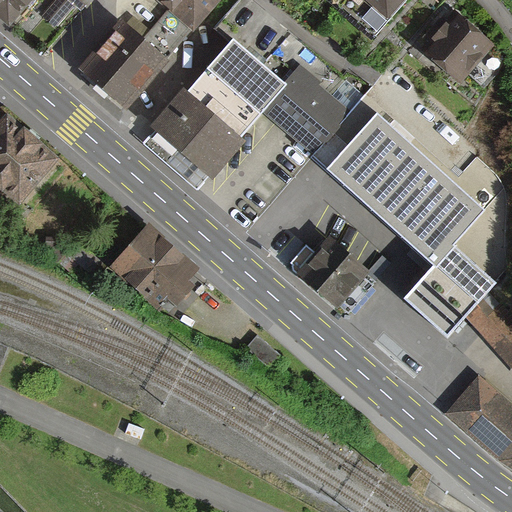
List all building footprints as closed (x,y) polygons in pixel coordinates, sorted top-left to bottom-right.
[(26,0),(0,0),(0,20),(6,25),(26,0)] [(69,0),(57,0),(45,15),(58,25),(75,5),(69,0)] [(162,0),(175,11),(146,44),(124,25),(84,71),(123,105),(214,0),(162,0)] [(367,0),(387,17),(401,0),(367,0)] [(497,48),(457,14),(421,56),(461,90),(497,48)] [(260,111),(282,87),(229,41),(151,129),(209,180),(265,116),(260,111)] [(282,87),(260,111),(265,116),(314,158),(352,115),(299,68),(282,87)] [(352,115),(314,158),(437,265),(405,300),(449,336),(509,267),(507,217),(507,194),(500,177),(478,157),(458,178),(368,97),(352,115)] [(52,166),(3,124),(0,127),(0,193),(17,208),(52,166)] [(195,272),(145,229),(113,267),(163,310),(195,272)] [(368,275),(325,238),(295,272),(338,310),(368,275)] [(511,318),(491,296),(466,318),(511,366),(511,318)] [(511,406),(481,379),(450,415),(511,469),(511,406)]
